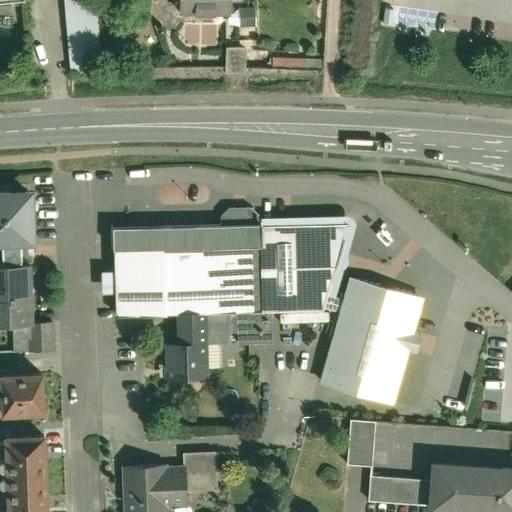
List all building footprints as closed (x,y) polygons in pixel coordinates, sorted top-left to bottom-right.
[(96,0),(63,0),(69,74),(102,71),(96,0)] [(172,0),(173,11),(180,11),(180,12),(231,12),(231,0),(172,0)] [(255,6),(237,6),(238,27),(255,27),(255,6)] [(0,240),(3,241),(4,259),(21,259),(21,240),(36,240),(35,183),(0,183),(0,240)] [(341,298),(335,296),(355,225),(355,219),(350,215),(344,213),(260,215),(249,206),(228,206),(220,216),(220,222),(114,224),(115,270),(100,270),(100,290),(116,290),(116,312),(181,311),(181,336),(205,335),(205,342),(231,341),(231,329),(238,329),(238,342),(275,341),(275,310),(317,310),(337,315),(341,298)] [(0,321),(11,322),(11,351),(52,350),(51,321),(33,321),(32,258),(21,259),(4,259),(0,259),(0,321)] [(349,273),(341,298),(337,315),(317,382),(392,404),(408,350),(417,352),(422,333),(413,331),(424,295),(349,273)] [(165,336),(166,376),(206,375),(205,342),(205,335),(181,336),(165,336)] [(0,416),(45,414),(43,365),(0,366),(0,416)] [(350,422),(347,467),(370,469),(374,424),(350,422)] [(50,511),(47,427),(4,429),(6,511),(50,511)] [(166,460),(121,462),(122,511),(187,511),(186,490),(216,489),(214,450),(182,451),(182,463),(167,464),(166,460)] [(511,511),(511,459),(428,453),(427,478),(370,474),(368,501),(439,506),(438,511),(511,511)]
